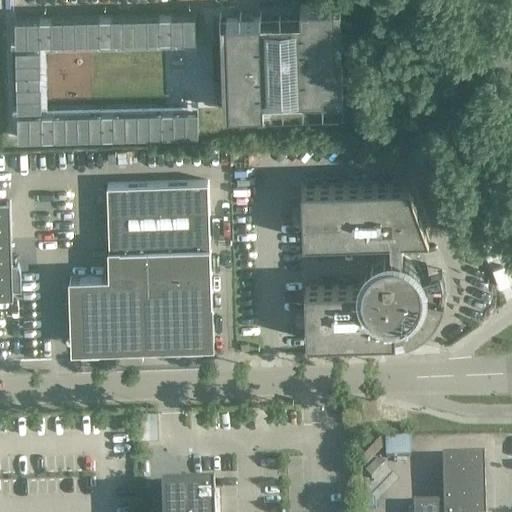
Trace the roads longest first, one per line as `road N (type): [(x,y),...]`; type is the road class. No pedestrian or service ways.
road 1 (unclassified): [(0,394),(511,374)]
road 2 (unknown): [(511,460),(470,441),(429,450),(403,479),(398,511)]
